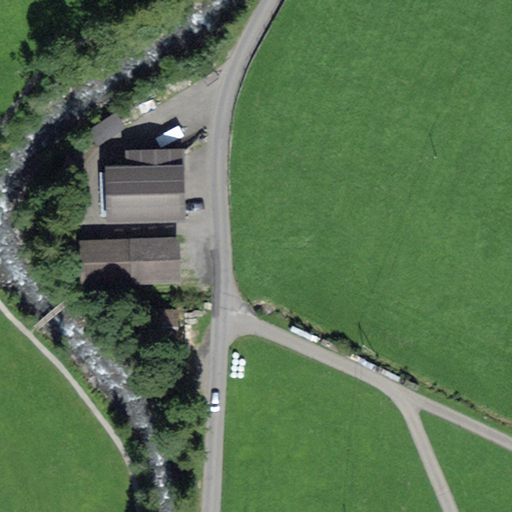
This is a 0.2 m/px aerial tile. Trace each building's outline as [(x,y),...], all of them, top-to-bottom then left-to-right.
[(100,122),(104,136),(126,128),(121,115),(100,122)] [(187,169),(123,169),(123,218),(188,217),(187,169)] [(180,245),(138,246),(140,284),(181,283),(180,245)] [(89,286),(140,284),(138,246),(88,247),(89,286)] [(158,325),(180,324),(180,306),(157,307),(158,325)]
